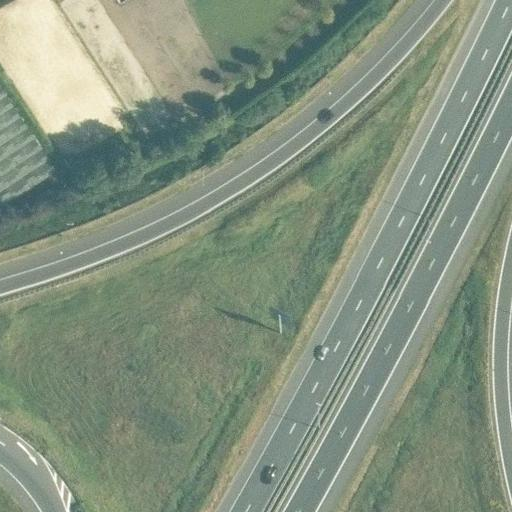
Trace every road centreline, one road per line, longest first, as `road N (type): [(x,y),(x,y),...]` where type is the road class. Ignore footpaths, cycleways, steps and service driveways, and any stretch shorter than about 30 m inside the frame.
road 1 (motorway): [(511,12),(458,127),(246,511)]
road 2 (motorway): [(443,0),(340,109),(256,173),(152,232),(0,288)]
road 3 (motorway): [(306,511),(511,104)]
road 4 (motorway): [(511,472),(500,360),(511,252)]
